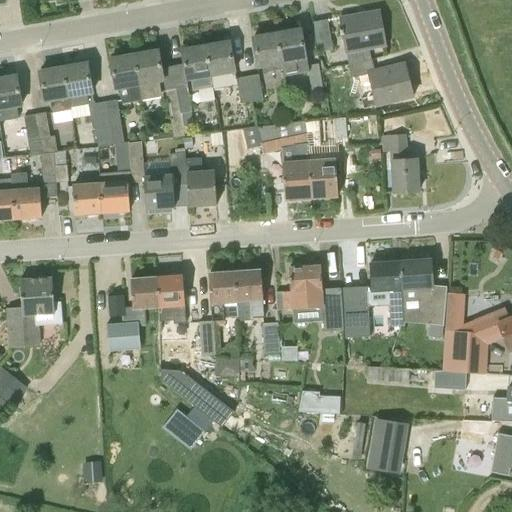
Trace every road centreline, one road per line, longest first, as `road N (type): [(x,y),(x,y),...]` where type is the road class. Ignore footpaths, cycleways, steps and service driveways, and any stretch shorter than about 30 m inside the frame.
road 1 (residential): [(511,191),(441,223),(0,252)]
road 2 (residential): [(0,42),(235,0)]
road 3 (secondary): [(511,191),(465,114),(420,0)]
